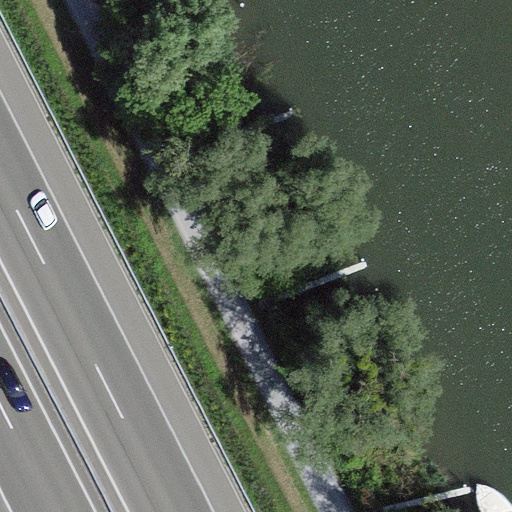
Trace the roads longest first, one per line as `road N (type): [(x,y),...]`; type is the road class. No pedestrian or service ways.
road 1 (motorway): [(184,511),(0,150)]
road 2 (motorway): [(0,383),(65,511)]
